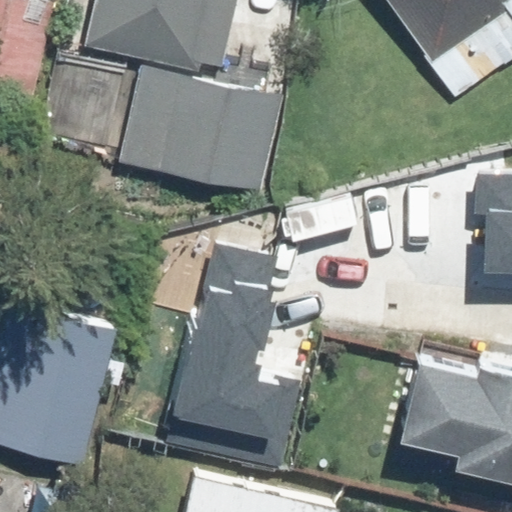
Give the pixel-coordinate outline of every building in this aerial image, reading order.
[(54,0),(0,0),(0,80),(38,87),(54,0)] [(241,0),(107,0),(101,34),(155,44),(134,156),(266,180),(285,79),(229,69),(241,0)] [(511,0),(405,0),(457,84),(511,50),(511,0)] [(479,191),(476,246),(511,248),(511,148),(469,146),(466,190),(479,191)] [(206,220),(159,424),(282,452),(301,369),(252,357),(280,237),(206,220)] [(131,305),(16,279),(0,350),(0,431),(98,453),(131,305)] [(473,425),(467,454),(511,463),(511,343),(487,338),(484,352),(427,340),(411,412),(473,425)] [(339,511),(344,484),(197,458),(187,511),(339,511)] [(71,511),(72,509),(9,495),(4,511),(71,511)]
